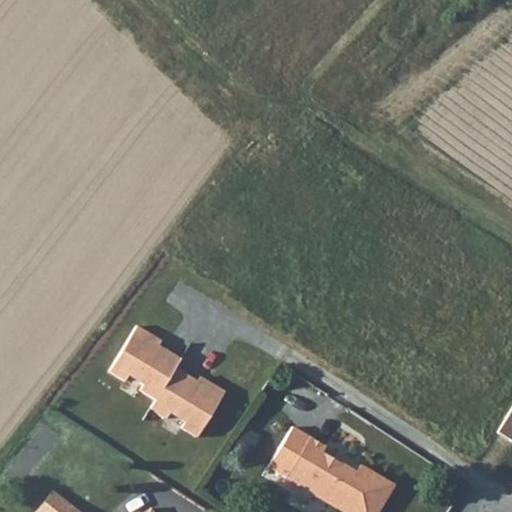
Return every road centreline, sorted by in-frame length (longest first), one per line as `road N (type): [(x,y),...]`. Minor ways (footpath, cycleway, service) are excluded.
road 1 (residential): [(277,353),(491,493)]
road 2 (track): [(146,0),(257,112)]
